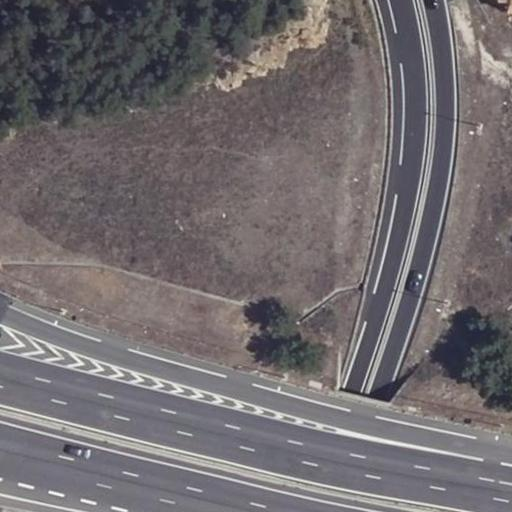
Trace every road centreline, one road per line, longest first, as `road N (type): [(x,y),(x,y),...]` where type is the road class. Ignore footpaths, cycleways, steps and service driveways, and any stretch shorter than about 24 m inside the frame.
road 1 (motorway): [(511,475),(68,341),(0,306)]
road 2 (motorway): [(339,511),(440,189),(451,94),(434,0)]
road 3 (motorway): [(397,0),(412,82),(405,193),(357,369),(306,511)]
road 4 (motorway): [(511,486),(265,442),(0,368)]
road 5 (motorway): [(0,448),(271,511)]
